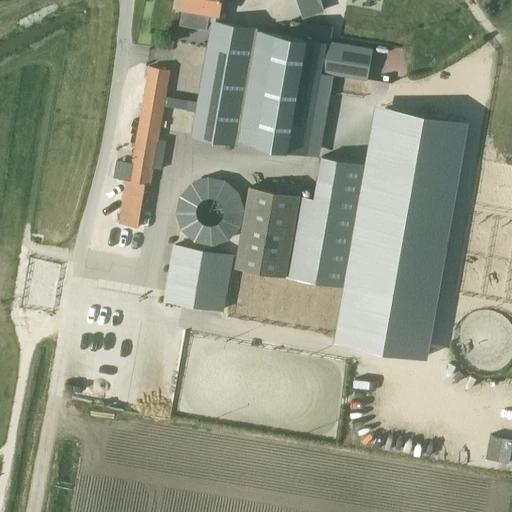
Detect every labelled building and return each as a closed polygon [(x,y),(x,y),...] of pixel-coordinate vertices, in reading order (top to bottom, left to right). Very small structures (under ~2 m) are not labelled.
[(181,0),(180,6),(207,11),(205,19),(212,20),(192,135),(237,143),(237,140),(305,152),(320,71),(325,40),(256,28),(257,25),(223,20),(226,3),(220,2),(220,0),(181,0)] [(293,20),(291,33),(332,39),(334,25),(293,20)] [(325,40),(320,71),(367,79),(373,48),(325,40)] [(148,182),(150,182),(170,69),(149,65),(129,178),(125,178),(118,222),(141,226),(148,182)] [(384,106),(342,342),(425,357),(467,120),(384,106)] [(250,186),(237,264),(345,283),(366,163),(345,159),(321,155),(314,197),(250,186)] [(176,243),(166,300),(222,309),(232,253),(176,243)]
